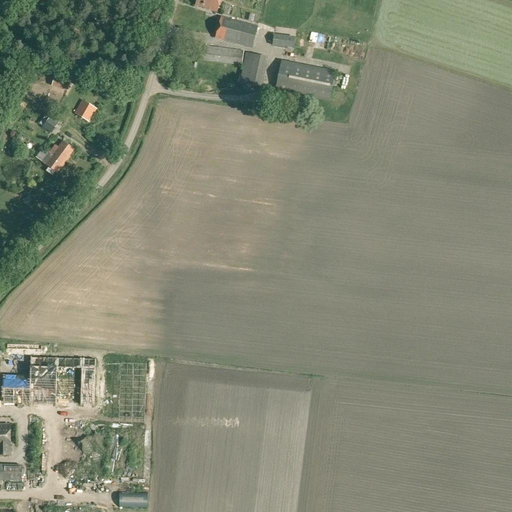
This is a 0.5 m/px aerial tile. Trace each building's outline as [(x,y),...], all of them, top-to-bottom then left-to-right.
[(217,12),(220,0),(196,0),(195,5),(217,12)] [(252,48),(258,26),(221,16),(215,38),(252,48)] [(293,48),(294,38),(274,35),(273,46),(293,48)] [(339,51),(341,38),(329,35),(327,48),(339,51)] [(356,49),(354,39),(347,40),(349,50),(356,49)] [(242,66),(244,50),(202,45),(200,60),(242,66)] [(262,87),(269,57),(246,53),(240,83),(262,87)] [(329,101),(331,92),(333,79),(335,71),(282,61),(281,69),(276,95),(291,98),(292,94),(329,101)] [(89,121),(97,109),(82,100),(75,113),(89,121)] [(51,134),(59,123),(50,116),(42,127),(51,134)] [(41,150),(36,157),(42,162),(49,167),(46,171),(52,175),(55,171),(57,173),(64,164),(64,163),(74,149),(63,141),(58,147),(55,145),(54,146),(47,155),(41,150)] [(5,402),(55,404),(56,362),(30,361),(29,385),(5,384),(5,402)] [(0,455),(11,455),(11,447),(10,424),(0,424),(0,455)] [(0,480),(22,482),(22,470),(22,465),(0,463),(0,480)]
